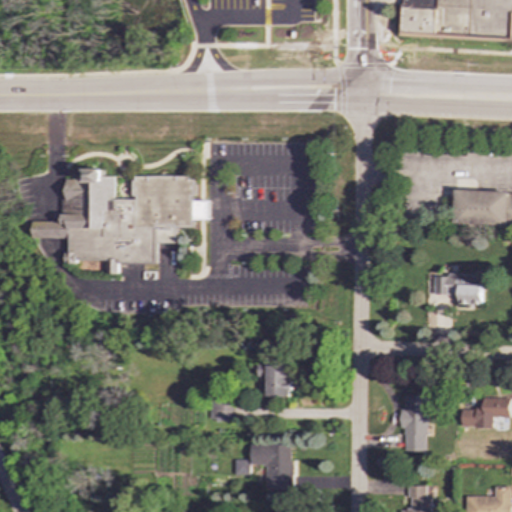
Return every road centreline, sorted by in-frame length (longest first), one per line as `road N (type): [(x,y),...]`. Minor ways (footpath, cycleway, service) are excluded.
road 1 (residential): [(357,511),(363,94)]
road 2 (secondary): [(511,98),(238,95)]
road 3 (secondary): [(181,95),(0,96)]
road 4 (residential): [(511,356),(360,350)]
